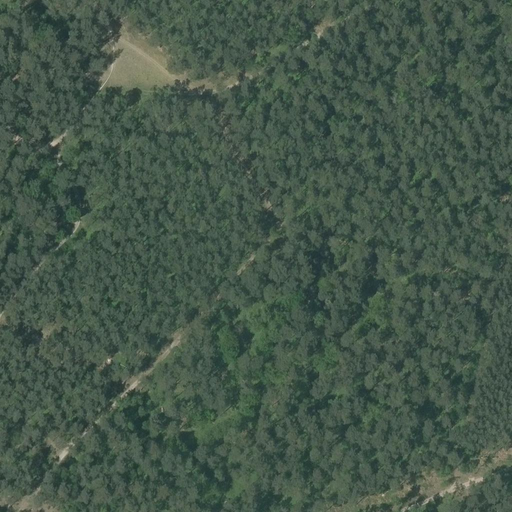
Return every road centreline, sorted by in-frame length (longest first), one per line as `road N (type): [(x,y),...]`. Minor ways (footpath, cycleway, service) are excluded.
road 1 (track): [(282,225),(271,227),(16,511)]
road 2 (track): [(511,227),(449,496)]
road 3 (track): [(282,225),(497,285)]
road 4 (track): [(383,0),(291,59),(204,93)]
road 5 (track): [(0,308),(76,207),(54,154)]
road 6 (track): [(204,93),(282,225)]
